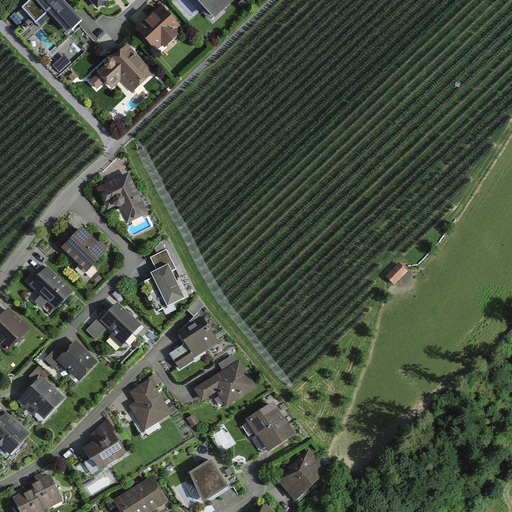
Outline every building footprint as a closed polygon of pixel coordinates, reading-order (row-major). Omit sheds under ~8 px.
[(63,0),(31,0),(22,9),(37,24),(52,10),(72,31),(83,21),(63,0)] [(199,0),(215,18),(234,0),(199,0)] [(181,32),(179,30),(183,27),(162,4),(136,28),(156,50),(163,44),(165,47),(181,32)] [(97,89),(105,82),(112,90),(121,81),(130,92),(152,72),(126,43),(104,62),(106,64),(97,72),(98,74),(90,81),(97,89)] [(108,211),(118,205),(127,224),(148,214),(128,173),(97,189),(108,211)] [(62,252),(64,250),(79,265),(77,268),(89,279),(97,271),(92,266),(107,252),(82,227),(77,232),(72,227),(55,245),(62,252)] [(176,269),(166,250),(150,258),(156,271),(150,274),(153,278),(141,284),(156,313),(185,298),(172,271),(176,269)] [(396,283),(410,269),(401,260),(387,273),(396,283)] [(56,311),(73,293),(42,264),(25,282),(40,296),(35,302),(42,308),(47,303),(56,311)] [(110,338),(120,348),(141,326),(118,304),(102,320),(99,317),(87,330),(97,339),(108,328),(114,334),(110,338)] [(0,347),(7,354),(30,330),(8,308),(0,317),(0,347)] [(188,351),(174,360),(179,369),(194,359),(193,358),(218,342),(201,315),(176,331),(188,351)] [(81,382),(99,363),(75,341),(57,361),(81,382)] [(239,359),(193,388),(201,401),(216,391),(226,407),(257,387),(239,359)] [(20,396),(22,397),(18,401),(26,409),(30,406),(44,420),(65,399),(41,376),(20,396)] [(129,406),(145,431),(172,414),(150,379),(129,393),(135,402),(129,406)] [(269,427),(282,420),(274,405),(248,420),(257,436),(259,435),(270,428),(269,427)] [(8,412),(7,413),(1,408),(0,409),(0,444),(11,455),(31,435),(8,412)] [(116,431),(108,418),(91,435),(95,442),(82,450),(88,460),(84,462),(92,475),(127,453),(121,443),(114,432),(116,431)] [(270,428),(259,435),(268,451),(294,436),(284,419),(282,420),(269,427),(270,428)] [(287,468),(289,470),(277,481),(295,500),(328,470),(309,448),(287,468)] [(221,488),(207,462),(186,474),(197,502),(221,488)] [(37,492),(44,506),(62,497),(48,469),(41,473),(42,476),(30,482),(32,486),(36,493),(37,492)] [(120,511),(151,511),(169,501),(153,475),(113,500),(120,511)] [(36,493),(32,486),(24,490),(22,487),(16,490),(18,493),(14,495),(23,511),(41,511),(46,510),(44,506),(37,492),(36,493)]
